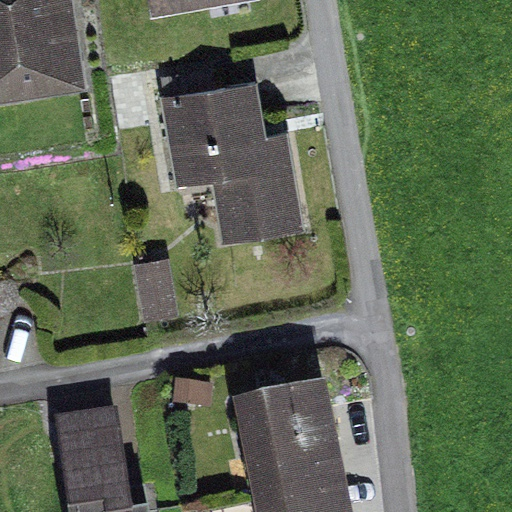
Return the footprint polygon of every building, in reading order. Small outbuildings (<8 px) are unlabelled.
[(70,0),(0,0),(0,97),(82,86),(70,0)] [(257,83),(163,98),(177,186),(215,180),(225,242),(304,229),(289,134),(266,138),(257,83)] [(172,294),(146,298),(148,319),(174,316),(172,294)] [(271,498),(342,485),(323,392),(239,409),(249,459),(262,456),(271,498)] [(119,420),(60,428),(71,511),(150,511),(148,491),(130,494),(119,420)] [(347,511),(342,485),(271,498),(273,511),(347,511)]
